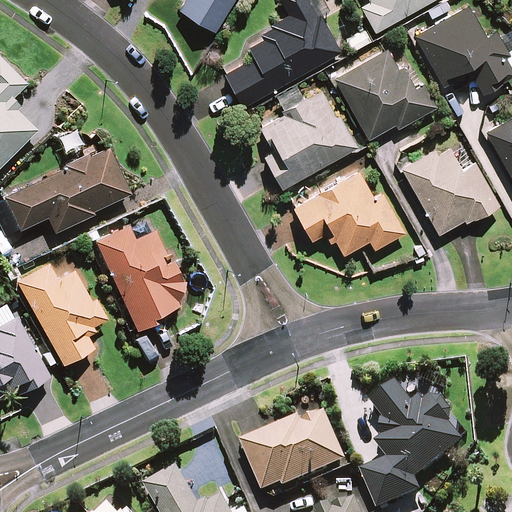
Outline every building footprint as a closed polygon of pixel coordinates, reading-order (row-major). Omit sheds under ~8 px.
[(183,0),(179,8),(215,30),(232,0),(183,0)] [(260,29),(263,35),(245,45),(249,53),(220,69),(240,105),(337,52),(308,0),(281,0),(289,13),(260,29)] [(369,0),(360,5),(374,30),(428,0),(369,0)] [(481,90),(511,73),(511,71),(502,53),(507,51),(494,27),(484,33),(468,4),(414,34),(439,79),(466,64),(481,90)] [(370,41),(363,29),(344,39),(350,51),(370,41)] [(398,70),(386,48),(334,77),(368,137),(395,122),(397,126),(435,105),(422,82),(417,85),(406,66),(398,70)] [(24,84),(0,59),(0,164),(34,131),(6,102),(24,84)] [(303,98),(295,83),(275,93),(286,112),(260,126),(272,149),(263,154),(281,186),(356,145),(324,87),(303,98)] [(511,115),(486,131),(511,177),(511,115)] [(460,168),(446,142),(401,167),(437,232),(464,217),(466,220),(497,203),(474,160),(460,168)] [(127,195),(106,149),(2,197),(17,231),(45,218),(52,233),(93,214),(91,211),(127,195)] [(311,239),(322,232),(327,241),(334,238),(342,253),(368,238),(373,247),(403,231),(381,192),(372,197),(357,169),(292,205),(311,239)] [(133,240),(127,226),(93,242),(135,331),(169,315),(167,312),(181,305),(174,292),(182,288),(154,230),(133,240)] [(92,348),(86,337),(92,334),(88,327),(103,319),(92,299),(88,301),(72,272),(55,281),(46,265),(15,282),(61,365),(92,348)] [(10,399),(47,375),(23,337),(29,333),(17,314),(0,324),(0,328),(0,393),(5,390),(10,399)] [(428,399),(418,387),(408,395),(398,383),(371,406),(382,418),(381,440),(376,444),(388,458),(360,472),(378,510),(419,491),(414,481),(463,440),(450,425),(451,423),(452,420),(452,417),(451,414),(451,412),(449,409),(448,407),(446,404),(444,403),(442,401),(439,400),(437,399),(434,399),(431,399),(428,399)] [(242,444),(262,492),(282,483),(284,488),(345,462),(325,413),(300,424),(298,420),(242,444)] [(200,509),(178,470),(146,489),(159,511),(230,511),(222,497),(200,509)] [(365,511),(357,495),(322,511),(365,511)]
